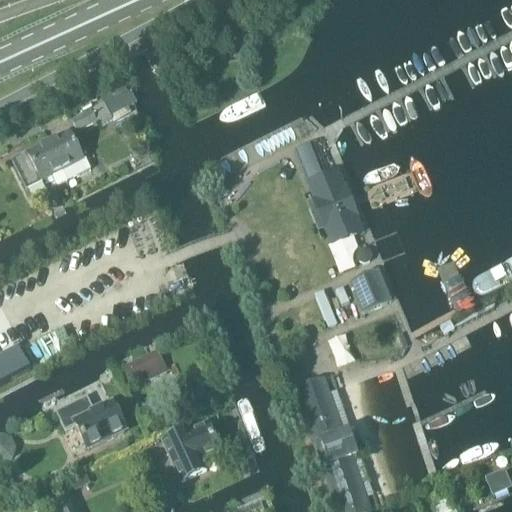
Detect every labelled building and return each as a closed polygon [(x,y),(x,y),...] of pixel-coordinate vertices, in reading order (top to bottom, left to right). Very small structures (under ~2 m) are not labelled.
[(71,123),(76,132),(96,122),(91,112),(71,123)] [(49,144),(47,145),(67,183),(89,172),(84,163),(70,134),(49,144)] [(47,145),(12,163),(26,192),(53,179),(57,188),(67,183),(47,145)] [(337,176),(308,187),(314,202),(308,204),(320,234),(326,231),(331,244),(360,232),(337,176)] [(362,316),(382,308),(386,306),(373,276),(349,285),(362,316)] [(0,388),(28,374),(16,351),(0,359),(0,388)] [(158,355),(151,359),(126,371),(132,384),(145,378),(147,382),(167,372),(158,355)] [(336,511),(363,511),(319,384),(295,393),(336,511)] [(74,428),(86,452),(125,433),(111,405),(93,414),(86,400),(56,415),(65,433),(74,428)] [(163,445),(181,484),(206,473),(201,462),(219,453),(207,428),(189,437),(188,433),(163,445)] [(499,474),(484,481),(490,494),(505,487),(499,474)] [(36,480),(10,494),(15,503),(41,490),(36,480)] [(55,506),(57,511),(75,511),(69,499),(55,506)]
